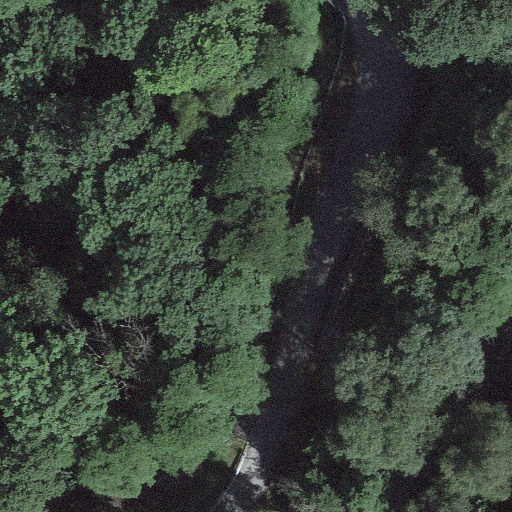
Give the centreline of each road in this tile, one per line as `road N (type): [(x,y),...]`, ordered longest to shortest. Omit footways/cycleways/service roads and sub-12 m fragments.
road 1 (unclassified): [(393,0),(302,368),(238,511)]
road 2 (unclassified): [(418,511),(470,448),(511,374)]
